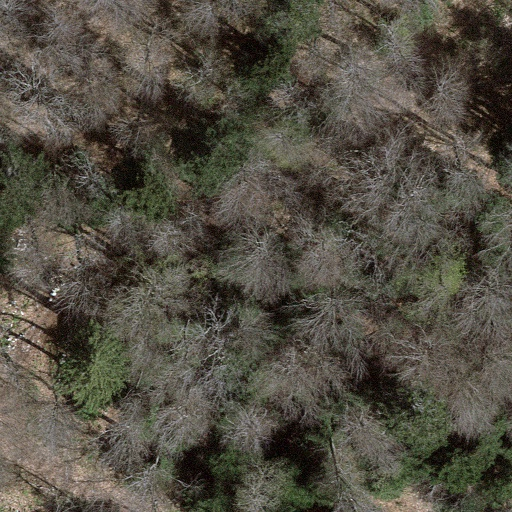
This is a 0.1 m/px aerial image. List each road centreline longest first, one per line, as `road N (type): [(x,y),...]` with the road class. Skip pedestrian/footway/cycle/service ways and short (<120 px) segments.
road 1 (track): [(129,511),(45,467),(24,437),(6,381),(18,345),(60,300),(215,221),(327,148),(488,0)]
road 2 (track): [(511,101),(381,100)]
